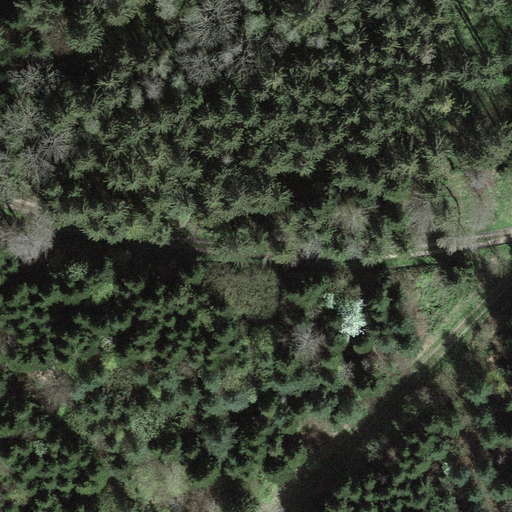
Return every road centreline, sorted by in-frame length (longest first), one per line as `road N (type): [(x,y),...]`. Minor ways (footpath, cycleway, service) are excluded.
road 1 (track): [(511,240),(372,256),(273,252),(178,242),(0,198)]
road 2 (track): [(286,511),(511,274)]
